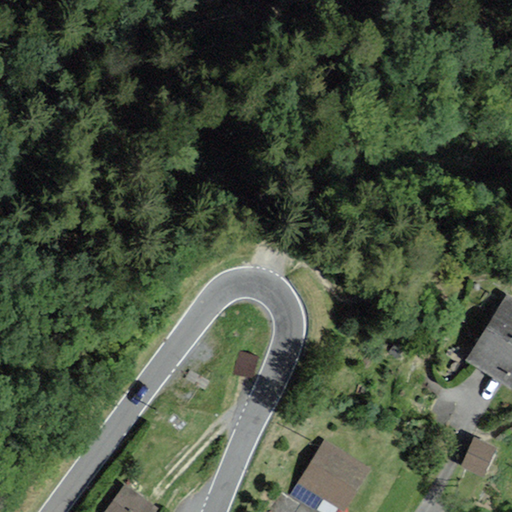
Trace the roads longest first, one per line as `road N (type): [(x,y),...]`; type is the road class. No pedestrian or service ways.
road 1 (tertiary): [(216,511),(288,348),(292,319),(285,299),(243,281),(212,297),(52,511)]
road 2 (residential): [(486,385),(424,511)]
road 3 (track): [(156,494),(235,411),(255,417)]
